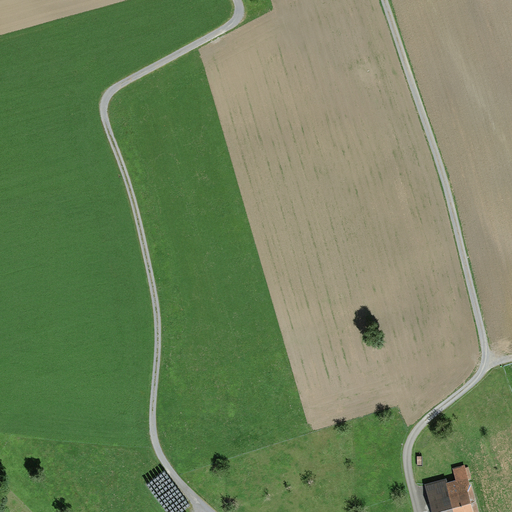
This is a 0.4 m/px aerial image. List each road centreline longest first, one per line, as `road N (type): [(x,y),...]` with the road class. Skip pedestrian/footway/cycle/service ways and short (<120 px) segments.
road 1 (track): [(236,0),(228,24),(113,87),(103,109),(150,279),(154,440),(161,459),(205,504)]
road 2 (track): [(384,0),(443,177),(484,356),(472,381),(412,432),(409,482)]
